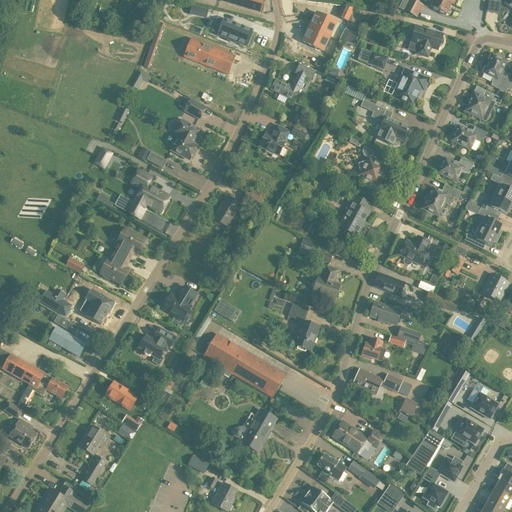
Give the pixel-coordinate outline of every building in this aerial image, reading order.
[(139,0),(136,7),(148,11),(151,3),(143,0),(139,0)] [(264,0),(220,0),(221,1),(260,13),(264,0)] [(408,0),(403,11),(417,18),(423,6),(411,0),(408,0)] [(453,6),(456,0),(433,0),(431,4),(433,4),(432,8),(446,15),(451,5),(453,6)] [(511,0),(504,0),(503,2),(502,3),(511,10),(511,0)] [(341,6),(340,8),(336,16),(348,22),(355,8),(341,6)] [(202,9),(192,7),(190,14),(201,16),(202,9)] [(337,22),(317,13),(310,28),(330,37),(337,22)] [(149,70),(166,19),(160,17),(143,68),(149,70)] [(224,20),(223,22),(218,19),(213,32),(218,34),(218,36),(229,40),(228,41),(235,44),(236,43),(246,47),(252,31),(224,20)] [(443,44),(444,42),(443,40),(441,39),(443,35),(429,31),(430,29),(429,29),(429,31),(415,27),(411,42),(409,50),(409,49),(409,50),(418,53),(417,55),(427,58),(430,49),(438,51),(439,47),(441,47),(442,46),(443,44)] [(323,52),(330,37),(310,28),(303,42),(323,52)] [(359,35),(345,28),(339,40),(354,45),(359,35)] [(235,56),(191,39),(183,58),(227,75),(235,56)] [(343,47),(335,64),(343,68),(351,50),(343,47)] [(384,71),(389,58),(372,52),(372,53),(361,50),(358,60),(368,63),(368,65),(384,71)] [(506,78),(501,75),(507,62),(504,60),(503,58),(498,56),(496,56),(492,55),(483,73),(493,78),(491,86),(500,90),(500,91),(506,78)] [(295,73),(297,75),(291,88),(276,80),(271,90),(295,102),(306,79),(311,81),(316,72),(299,64),(295,73)] [(141,87),(141,83),(150,82),(150,73),(136,74),(137,87),(141,87)] [(392,97),(396,98),(395,100),(403,103),(403,102),(414,106),(421,90),(424,92),(430,80),(422,77),(421,79),(407,73),(401,86),(398,85),(392,97)] [(511,76),(508,74),(506,78),(500,91),(500,90),(500,92),(505,94),(507,90),(511,92),(511,90),(511,76)] [(165,85),(163,89),(175,94),(176,89),(165,85)] [(348,86),(346,94),(364,99),(366,91),(348,86)] [(477,87),(474,93),(474,92),(464,112),(482,121),(492,101),(500,105),(502,100),(477,87)] [(205,108),(191,100),(185,111),(199,118),(205,108)] [(410,128),(390,119),(393,113),(364,100),(361,107),(373,112),(371,117),(383,123),(376,139),(393,146),(396,139),(404,142),(410,128)] [(122,123),(128,111),(124,108),(118,121),(122,123)] [(176,135),(179,137),(193,145),(193,144),(201,131),(183,121),(176,135)] [(116,135),(121,126),(117,124),(112,133),(116,135)] [(289,133),(277,126),(272,136),(266,133),(259,147),(267,150),(266,152),(272,155),(273,154),(279,156),(285,143),(284,142),(289,133)] [(472,133),(459,126),(457,130),(455,131),(452,135),(453,138),(451,141),(470,151),(475,141),(483,142),(487,133),(475,127),(472,133)] [(311,137),(294,129),(291,135),(308,143),(311,137)] [(501,136),(494,133),(491,138),(496,140),(494,144),(496,145),(501,136)] [(179,137),(172,150),(189,160),(193,154),(194,155),(197,149),(196,148),(197,146),(193,144),(193,145),(179,137)] [(362,142),(351,137),(348,142),(359,148),(362,142)] [(166,161),(151,153),(151,152),(142,147),(137,157),(145,162),(147,159),(162,168),(166,161)] [(385,158),(365,147),(363,151),(364,157),(367,158),(366,162),(358,164),(360,172),(358,177),(363,179),(360,184),(361,186),(379,196),(383,189),(382,187),(379,185),(388,167),(383,165),(385,160),(385,158)] [(93,164),(94,165),(104,170),(113,154),(103,149),(102,148),(97,158),(93,164)] [(458,165),(445,158),(443,162),(441,163),(439,167),(439,170),(438,173),(456,183),(461,173),(469,174),(474,165),(461,159),(458,165)] [(511,164),(510,163),(505,174),(503,173),(500,178),(500,179),(511,184),(511,181),(511,164)] [(160,214),(163,209),(165,208),(167,204),(167,202),(169,197),(147,185),(152,178),(139,171),(131,185),(141,190),(135,200),(136,200),(134,203),(120,195),(115,206),(140,220),(145,209),(144,209),(146,206),(160,214)] [(499,185),(494,196),(511,204),(511,189),(509,188),(511,184),(500,179),(500,178),(493,175),(490,181),(499,185)] [(461,193),(447,186),(443,193),(433,188),(429,196),(427,196),(425,200),(426,201),(422,209),(426,211),(427,213),(432,216),(434,215),(438,217),(445,204),(450,207),(454,198),(458,200),(461,193)] [(262,199),(248,191),(242,201),(257,209),(262,199)] [(371,205),(354,196),(346,211),(347,212),(339,228),(345,231),(345,233),(345,236),(348,237),(350,236),(352,235),(356,236),(362,225),(363,225),(365,222),(367,223),(371,214),(367,212),(371,205)] [(484,211),(495,216),(497,212),(501,213),(507,215),(511,204),(494,196),(489,206),(487,205),(485,211),(484,211)] [(240,204),(227,197),(214,219),(227,227),(240,204)] [(483,217),(478,228),(499,238),(502,232),(499,231),(502,226),(496,223),(497,222),(493,220),(495,216),(484,211),(485,211),(480,209),(478,214),(483,217)] [(103,276),(102,277),(109,281),(110,279),(121,285),(129,270),(125,268),(133,252),(138,255),(146,240),(135,233),(135,232),(129,229),(128,230),(125,228),(117,243),(118,244),(110,260),(108,259),(100,274),(103,276)] [(499,238),(478,228),(473,238),(467,235),(465,241),(479,248),(482,244),(485,246),(486,245),(491,248),(494,242),(496,243),(499,238)] [(411,265),(412,262),(422,267),(429,252),(426,251),(430,243),(417,237),(413,245),(406,241),(399,256),(405,258),(404,261),(404,265),(408,266),(411,265)] [(442,249),(450,253),(452,247),(445,243),(442,249)] [(332,257),(317,251),(315,259),(330,264),(332,257)] [(465,261),(453,255),(446,269),(457,275),(465,261)] [(83,268),(78,265),(79,263),(70,258),(65,266),(80,274),(83,268)] [(313,287),(314,289),(312,293),(327,299),(327,300),(333,302),(333,301),(335,302),(341,286),(333,283),(334,279),(335,279),(338,271),(326,267),(322,279),(318,278),(316,282),(314,283),(313,287)] [(405,284),(379,274),(374,287),(400,297),(405,284)] [(433,274),(428,284),(421,280),(418,286),(433,294),(441,278),(433,274)] [(509,284),(491,274),(481,293),(500,303),(509,284)] [(162,309),(182,321),(191,307),(189,306),(196,294),(184,287),(179,296),(180,297),(178,299),(171,295),(169,297),(167,298),(163,304),(164,306),(162,309)] [(54,296),(46,291),(40,302),(65,317),(72,306),(61,300),(60,302),(53,298),(54,296)] [(92,291),(87,299),(94,303),(87,316),(101,324),(106,315),(108,316),(115,304),(92,291)] [(457,304),(429,293),(425,303),(441,310),(442,307),(454,312),(457,304)] [(285,302),(277,299),(275,305),(283,307),(285,302)] [(375,302),(369,318),(397,327),(402,311),(375,302)] [(309,310),(293,305),(288,317),(298,320),(297,324),(301,325),(294,346),(311,352),(319,327),(305,322),(309,310)] [(478,319),(466,339),(473,343),(484,322),(478,319)] [(78,356),(77,356),(83,344),(85,345),(57,328),(57,329),(58,330),(51,341),(50,340),(50,341),(78,357),(78,356)] [(417,333),(400,328),(397,337),(413,343),(417,333)] [(150,356),(154,359),(152,362),(159,367),(164,359),(162,358),(165,353),(167,354),(176,339),(159,329),(152,340),(145,336),(138,348),(145,352),(144,353),(145,353),(145,355),(148,357),(150,356)] [(207,370),(212,361),(273,398),(286,376),(217,334),(204,356),(199,365),(207,370)] [(391,336),(389,344),(404,348),(406,341),(391,336)] [(370,338),(368,345),(366,344),(362,356),(378,361),(382,362),(385,350),(381,349),(383,342),(370,338)] [(1,370),(28,385),(37,370),(0,349),(0,368),(2,370),(1,370)] [(458,368),(450,382),(452,383),(461,388),(469,374),(461,369),(458,368)] [(385,381),(359,369),(352,385),(376,396),(381,386),(397,394),(398,393),(407,397),(412,386),(402,382),(403,381),(387,374),(385,381)] [(68,388),(37,370),(28,385),(27,388),(19,403),(26,407),(34,392),(43,397),(46,391),(62,399),(68,388)] [(443,398),(451,403),(461,388),(452,383),(443,398)] [(114,384),(106,397),(129,411),(137,398),(114,384)] [(498,405),(479,394),(471,408),(489,420),(498,405)] [(400,411),(411,417),(417,404),(406,398),(400,411)] [(440,425),(451,404),(442,399),(430,420),(440,425)] [(16,408),(17,406),(11,403),(11,404),(8,403),(3,410),(17,419),(22,411),(16,408)] [(263,447),(262,445),(277,419),(260,410),(242,443),(258,452),(259,451),(261,450),(263,447)] [(400,414),(397,419),(404,423),(407,418),(400,414)] [(127,417),(123,424),(137,432),(143,422),(138,419),(136,422),(127,417)] [(29,426),(19,419),(8,437),(28,449),(36,435),(27,429),(29,426)] [(464,419),(456,434),(474,445),(483,430),(464,419)] [(177,427),(170,423),(167,429),(173,433),(177,427)] [(368,460),(376,448),(368,442),(368,441),(343,423),(333,436),(368,460)] [(122,426),(118,433),(125,438),(130,431),(122,426)] [(110,438),(92,427),(79,447),(93,457),(99,448),(102,450),(110,438)] [(412,458),(427,468),(443,440),(431,431),(412,458)] [(383,438),(374,432),(368,441),(368,442),(376,448),(383,438)] [(451,445),(444,440),(440,448),(444,450),(449,449),(451,445)] [(356,460),(359,455),(355,452),(351,457),(356,460)] [(339,463),(324,454),(317,466),(323,469),(322,471),(339,481),(347,468),(338,463),(339,463)] [(209,464),(193,456),(188,465),(204,473),(209,464)] [(106,463),(96,457),(83,479),(92,485),(106,463)] [(455,483),(463,468),(461,466),(463,462),(454,457),(452,461),(445,457),(437,471),(430,467),(426,473),(438,480),(440,475),(455,483)] [(365,471),(353,462),(348,470),(359,478),(358,479),(374,490),(380,481),(365,471)] [(505,467),(498,481),(499,482),(500,481),(511,488),(511,466),(507,464),(505,467)] [(438,480),(426,473),(423,479),(430,483),(422,498),(428,502),(426,506),(435,511),(437,507),(440,509),(449,493),(435,485),(438,480)] [(218,480),(213,478),(208,486),(213,489),(218,480)] [(510,500),(511,496),(511,488),(500,481),(499,482),(496,487),(490,484),(488,487),(510,500)] [(237,491),(223,483),(215,498),(217,499),(214,505),(228,511),(232,505),(231,504),(237,491)] [(387,511),(391,511),(403,495),(390,486),(376,504),(387,511)] [(73,494),(63,487),(58,495),(49,490),(35,511),(59,511),(66,503),(80,511),(83,511),(88,505),(72,495),(73,494)] [(505,509),(510,500),(488,487),(486,491),(492,494),(489,500),(505,509)] [(327,511),(333,504),(329,501),(330,500),(314,488),(310,493),(309,492),(305,498),(306,499),(302,504),(312,511),(311,511),(327,511)] [(480,503),(478,506),(488,511),(502,511),(505,509),(489,500),(486,506),(480,503)] [(351,511),(353,509),(343,502),(340,507),(346,511),(351,511)] [(408,511),(410,509),(401,502),(394,511),(408,511)]
